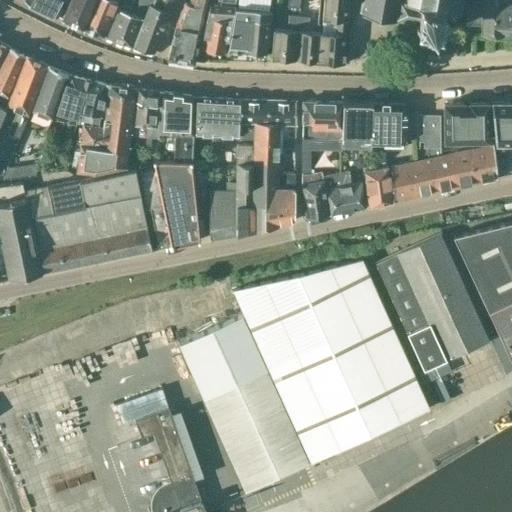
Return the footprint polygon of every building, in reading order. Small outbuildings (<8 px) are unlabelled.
[(64,0),(22,0),(56,17),(64,0)] [(68,0),(61,19),(82,28),(93,0),(68,0)] [(102,36),(117,0),(93,0),(82,28),(102,36)] [(137,16),(141,17),(143,18),(148,4),(166,11),(170,0),(139,0),(142,2),(137,16)] [(189,0),(188,3),(184,2),(175,22),(167,59),(193,63),(202,17),(204,7),(206,0),(189,0)] [(237,0),(236,7),(266,10),(266,0),(237,0)] [(322,0),(321,19),(336,20),(346,21),(348,0),(322,0)] [(362,0),(362,1),(364,1),(361,15),(395,21),(395,20),(414,23),(413,25),(416,25),(416,28),(418,29),(419,26),(436,29),(436,32),(438,32),(439,30),(441,30),(442,27),(439,26),(440,23),(444,24),(447,22),(448,17),(452,17),(453,20),(455,19),(454,16),(458,12),(461,12),(462,10),(465,10),(467,2),(465,2),(465,0),(362,0)] [(467,2),(465,10),(465,22),(480,23),(480,30),(500,31),(500,30),(511,30),(511,0),(470,0),(470,2),(467,2)] [(167,11),(166,11),(148,4),(143,18),(132,47),(152,53),(167,11)] [(231,19),(234,7),(235,7),(235,5),(209,4),(206,17),(200,49),(225,51),(231,19)] [(234,7),(225,51),(245,53),(264,54),(268,10),(266,10),(236,7),(235,7),(234,7)] [(141,17),(137,16),(117,8),(105,37),(130,46),(141,17)] [(270,58),(295,60),(298,15),(288,15),(287,29),(272,28),(270,58)] [(295,60),(319,62),(321,32),(307,31),(309,16),(298,15),(295,60)] [(343,64),(346,21),(336,20),(335,33),(321,32),(319,62),(343,64)] [(0,62),(9,47),(0,41),(0,62)] [(23,54),(9,47),(0,63),(0,91),(6,94),(23,54)] [(18,136),(46,65),(25,55),(5,105),(16,109),(7,131),(18,136)] [(51,117),(67,73),(48,65),(32,109),(51,117)] [(100,115),(105,84),(68,74),(54,110),(74,116),(76,110),(100,115)] [(125,166),(134,88),(108,84),(102,126),(81,123),(79,143),(75,170),(94,172),(125,166)] [(158,131),(160,91),(137,88),(134,123),(147,124),(145,144),(150,145),(151,136),(158,136),(158,131)] [(174,132),(173,160),(191,160),(193,96),(160,91),(158,131),(174,132)] [(235,137),(253,138),(254,122),(238,121),(237,121),(237,98),(196,96),(196,133),(235,135),(235,137)] [(254,122),(253,138),(253,144),(236,143),(236,190),(235,233),(292,220),(293,172),(276,172),(277,123),(294,123),(294,100),(239,99),(238,121),(254,122)] [(309,136),(340,137),(341,102),(302,100),(301,128),(309,129),(309,136)] [(340,146),(369,147),(370,102),(369,102),(343,102),(343,101),(341,101),(341,102),(340,137),(340,146)] [(371,102),(370,102),(369,147),(369,146),(374,146),(374,141),(403,141),(403,135),(416,136),(416,115),(416,112),(404,112),(404,103),(371,102)] [(468,103),(468,115),(465,115),(466,140),(488,140),(488,102),(468,103)] [(511,127),(510,102),(490,102),(495,144),(511,143),(511,127)] [(463,115),(463,103),(443,103),(444,141),(466,140),(465,115),(463,115)] [(427,115),(416,115),(416,136),(417,147),(417,159),(426,157),(427,115)] [(439,115),(427,115),(426,157),(439,154),(439,115)] [(426,157),(417,159),(389,165),(393,200),(496,178),(492,143),(439,154),(426,157)] [(173,160),(153,159),(154,168),(139,171),(146,209),(149,209),(157,248),(170,246),(199,240),(191,160),(173,160)] [(368,205),(391,200),(387,165),(363,170),(368,205)] [(24,190),(26,198),(41,273),(151,250),(134,168),(24,190)] [(327,213),(323,189),(322,179),(322,178),(321,176),(320,171),(320,170),(308,173),(310,182),(300,184),(305,218),(327,213)] [(321,176),(322,178),(322,179),(323,189),(324,189),(328,213),(364,206),(360,181),(350,183),(348,170),(321,176)] [(209,238),(235,233),(236,190),(208,189),(208,228),(209,238)] [(41,273),(26,198),(0,203),(0,239),(8,279),(41,273)] [(511,220),(452,235),(511,363),(511,220)] [(439,232),(415,242),(374,261),(407,332),(422,367),(444,358),(488,338),(439,232)] [(361,259),(232,288),(243,313),(178,343),(245,489),(428,405),(361,259)] [(204,511),(167,405),(133,417),(140,436),(153,431),(170,479),(161,483),(157,486),(153,490),(151,494),(149,499),(149,504),(150,510),(151,511),(204,511)]
